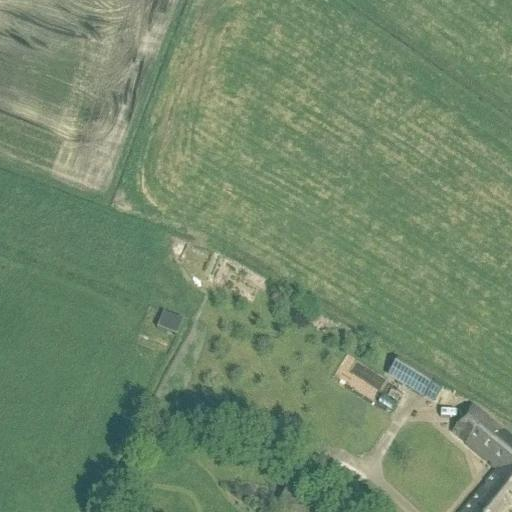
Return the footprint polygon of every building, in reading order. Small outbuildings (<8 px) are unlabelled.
[(165,314),(159,329),(178,337),(184,323),(165,314)] [(390,379),(424,399),(434,384),(399,363),(390,379)] [(377,407),(378,390),(352,388),(350,405),(377,407)] [(402,412),(410,395),(399,390),(391,408),(402,412)] [(475,409),(453,436),(487,466),(496,474),(511,456),(511,441),(510,440),(475,409)] [(418,442),(437,479),(460,467),(441,430),(418,442)] [(511,511),(511,456),(496,474),(486,486),(489,488),(484,494),(482,492),(464,511),(511,511)] [(279,505),(289,511),(319,511),(322,509),(291,488),(279,505)]
